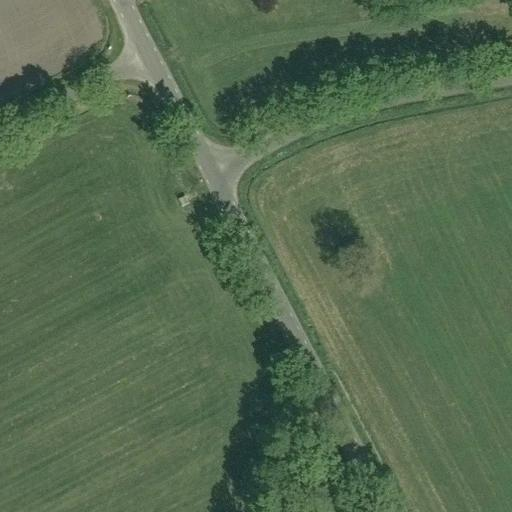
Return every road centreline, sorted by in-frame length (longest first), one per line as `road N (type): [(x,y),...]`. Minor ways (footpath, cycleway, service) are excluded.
road 1 (unclassified): [(396,511),(215,167)]
road 2 (unclassified): [(215,167),(389,97),(511,72)]
road 3 (unclassified): [(0,134),(149,56)]
road 4 (unclassified): [(215,167),(149,56)]
